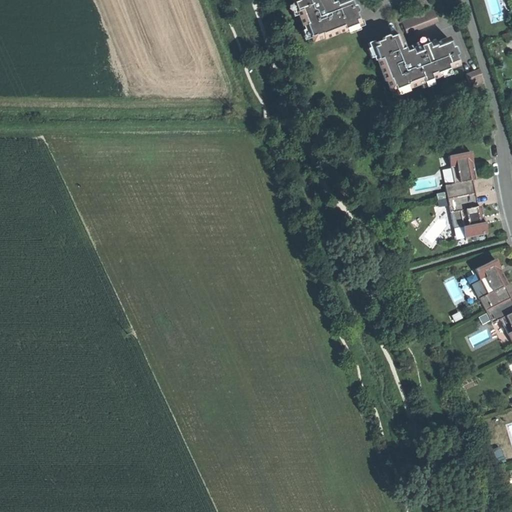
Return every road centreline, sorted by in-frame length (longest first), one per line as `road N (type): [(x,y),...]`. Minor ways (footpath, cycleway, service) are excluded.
road 1 (track): [(218,511),(41,132),(0,132)]
road 2 (residential): [(466,0),(500,114),(511,221)]
